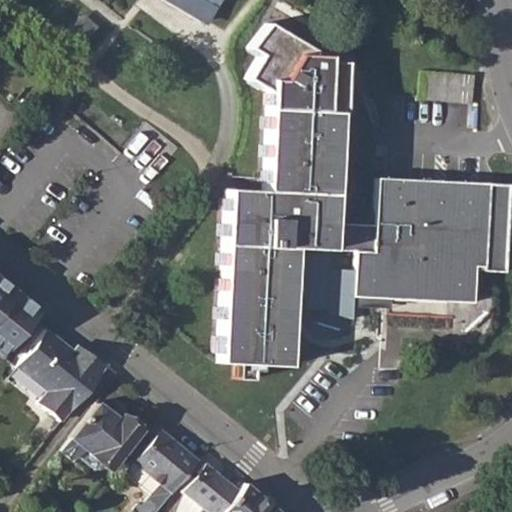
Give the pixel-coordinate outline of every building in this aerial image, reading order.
[(165,0),(165,1),(210,29),(227,0),(165,0)] [(418,73),(417,99),(469,103),(470,77),(418,73)] [(289,248),(313,250),(336,250),(350,251),(348,297),(368,298),(460,302),(468,302),(469,267),(479,266),(483,183),(373,177),(371,224),(328,223),(333,111),(265,108),(260,190),(223,189),(214,364),(282,366),(289,248)] [(0,351),(33,311),(0,284),(0,351)] [(65,408),(68,410),(98,373),(96,371),(101,365),(83,350),(78,357),(43,329),(12,365),(43,391),(34,402),(56,420),(65,408)] [(93,402),(66,436),(102,465),(107,469),(137,430),(118,415),(114,419),(93,402)] [(124,511),(151,511),(170,488),(195,460),(157,431),(126,468),(126,480),(140,493),(124,511)] [(217,511),(236,490),(202,462),(179,491),(181,493),(172,511),(217,511)] [(236,490),(217,511),(275,511),(242,482),(236,490)]
